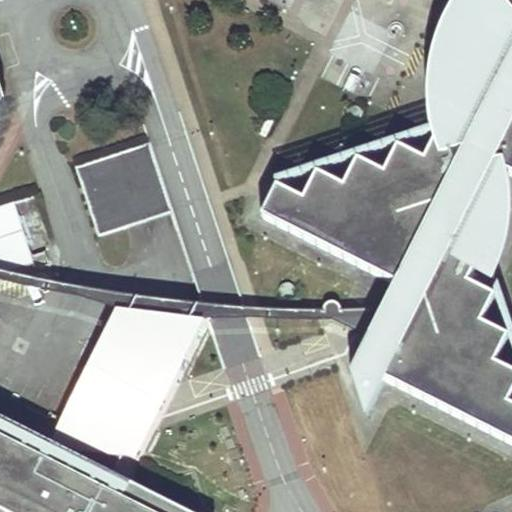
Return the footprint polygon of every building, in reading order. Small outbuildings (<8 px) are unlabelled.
[(511,0),(482,0),(499,9),(487,31),(465,15),(459,24),(452,36),(444,50),(439,64),(435,79),(433,93),(432,103),(433,120),(433,130),(434,140),(421,165),(394,151),(379,178),(354,164),(340,192),(313,178),(299,205),(272,192),(257,222),(392,291),(381,313),(341,312),(335,305),(323,309),(326,321),(334,323),(365,343),(347,379),(362,428),(383,387),(511,451),(511,413),(505,410),(511,394),(511,380),(490,370),(504,343),(477,330),(490,301),(465,288),(474,271),(483,274),(487,265),(493,251),(497,236),(498,222),(499,206),(498,187),(497,177),(511,183),(511,0)] [(286,94),(281,92),(258,139),(262,141),(286,94)] [(171,214),(148,145),(74,169),(97,239),(171,214)] [(13,205),(0,209),(0,268),(32,257),(13,205)] [(48,262),(45,253),(32,257),(0,268),(0,291),(39,278),(48,262)] [(124,311),(85,351),(61,401),(27,411),(0,397),(0,421),(61,451),(124,311)] [(183,511),(130,484),(213,320),(124,311),(61,451),(0,421),(0,511),(183,511)]
